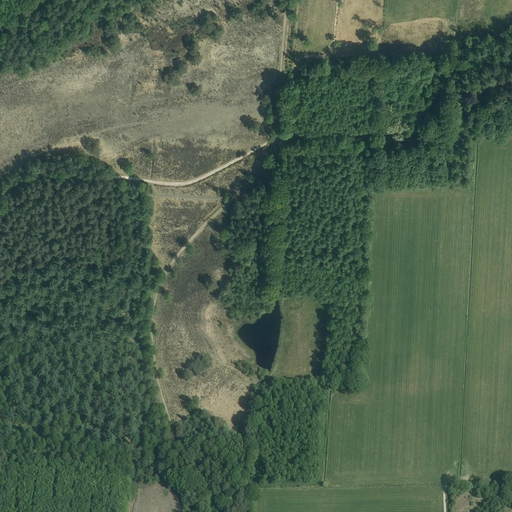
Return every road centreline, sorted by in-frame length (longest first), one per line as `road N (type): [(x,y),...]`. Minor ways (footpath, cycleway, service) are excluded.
road 1 (track): [(0,196),(54,173),(184,184),(293,134),(431,129),(511,74)]
road 2 (track): [(276,139),(267,168),(210,218),(160,280),(149,329),(174,456),(163,463),(0,452)]
road 3 (track): [(367,132),(358,325),(328,376),(321,483),(212,485),(176,443)]
road 4 (track): [(286,0),(276,139)]
